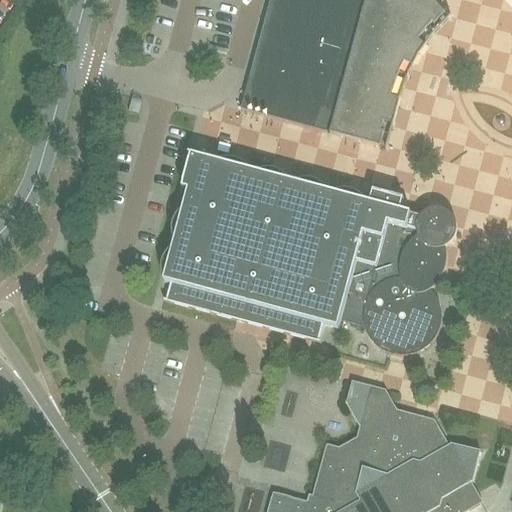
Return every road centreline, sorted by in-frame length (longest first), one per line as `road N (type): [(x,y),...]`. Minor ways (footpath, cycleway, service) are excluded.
road 1 (unclassified): [(241,343),(138,315),(116,293),(167,87)]
road 2 (tertiary): [(0,236),(30,195),(67,65)]
